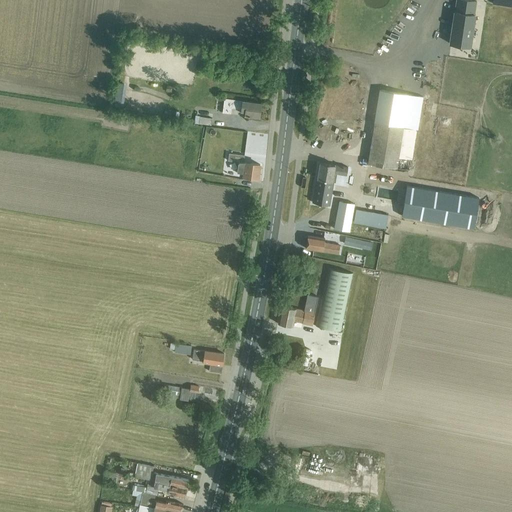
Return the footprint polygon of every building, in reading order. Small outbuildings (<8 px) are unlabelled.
[(452,23),(450,35),(452,35),(450,44),(470,47),(473,26),(472,26),(476,1),(471,0),(455,0),(454,12),(456,12),(454,23),(452,23)] [(379,90),(374,122),(417,129),(422,96),(379,90)] [(259,117),(261,103),(225,97),(222,112),(231,113),(231,108),(241,109),(240,112),(247,113),(246,115),(259,117)] [(196,116),(195,123),(199,123),(211,125),(212,118),(199,116),(196,116)] [(374,124),(367,163),(396,167),(398,157),(412,159),(417,131),(417,129),(374,122),(374,124)] [(203,151),(217,153),(218,140),(205,139),(203,151)] [(244,155),(229,153),(228,161),(239,163),(238,172),(245,173),(244,176),(258,178),(260,165),(243,162),(244,155)] [(335,182),(337,173),(346,175),(347,167),(320,162),(314,202),(328,204),(332,182),(335,182)] [(339,201),(334,229),(349,231),(351,222),(353,208),(354,204),(339,201)] [(356,209),(354,222),(386,228),(388,214),(356,209)] [(458,231),(460,219),(437,216),(436,228),(458,231)] [(304,241),(307,243),(306,248),(332,253),(332,252),(338,253),(339,245),(340,245),(324,243),(325,238),(308,235),(308,236),(305,237),(304,241)] [(346,237),(345,244),(361,248),(363,240),(346,237)] [(328,268),(315,325),(340,331),(353,273),(328,268)] [(281,305),(277,323),(292,326),(293,321),(312,325),(318,297),(307,294),(304,310),(281,305)] [(171,341),(170,346),(176,347),(175,351),(190,353),(192,345),(171,341)] [(194,348),(192,358),(202,360),(204,362),(210,363),(209,371),(221,373),(224,352),(194,348)] [(164,385),(162,394),(180,397),(181,388),(164,385)] [(180,397),(180,399),(188,400),(196,402),(197,398),(203,399),(217,402),(219,390),(206,387),(205,391),(202,391),(203,387),(199,386),(191,385),(190,388),(182,386),(181,388),(180,397)] [(329,450),(328,460),(352,461),(353,452),(329,450)] [(301,478),(325,480),(327,460),(303,459),(301,478)] [(137,463),(134,476),(148,479),(186,487),(188,479),(171,476),(156,473),(152,472),(153,466),(137,463)] [(186,487),(148,479),(145,491),(156,494),(158,487),(168,490),(168,492),(184,495),(186,487)] [(165,502),(154,500),(155,494),(145,491),(142,491),(139,504),(176,511),(180,511),(182,503),(166,500),(165,502)] [(332,494),(332,507),(344,507),(344,494),(332,494)] [(176,511),(139,504),(139,503),(138,506),(137,507),(136,507),(136,508),(135,508),(135,509),(134,510),(134,511),(176,511)]
